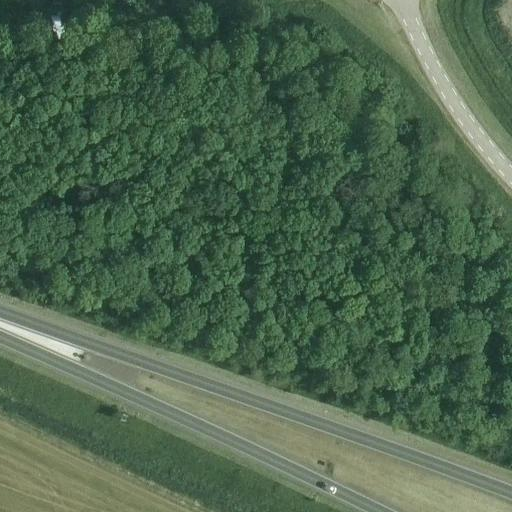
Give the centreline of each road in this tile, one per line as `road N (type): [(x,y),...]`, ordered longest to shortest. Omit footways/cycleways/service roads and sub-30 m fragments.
road 1 (trunk): [(511,496),(0,316)]
road 2 (trunk): [(0,333),(373,511)]
road 3 (unclassified): [(511,168),(463,117),(401,0)]
